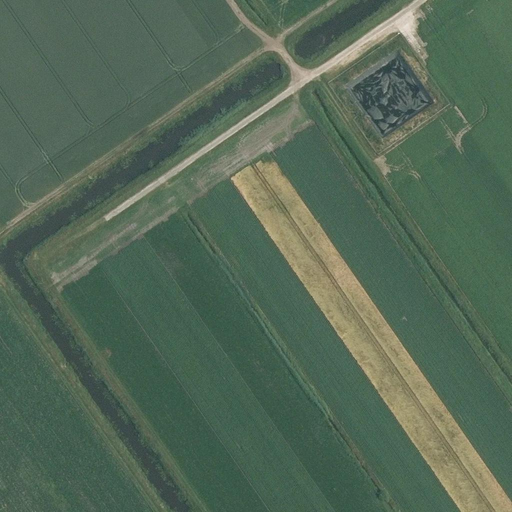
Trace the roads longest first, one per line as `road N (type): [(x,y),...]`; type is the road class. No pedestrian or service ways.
road 1 (track): [(203,511),(33,263),(302,83)]
road 2 (track): [(302,83),(273,44),(0,241)]
road 3 (track): [(302,83),(422,0)]
